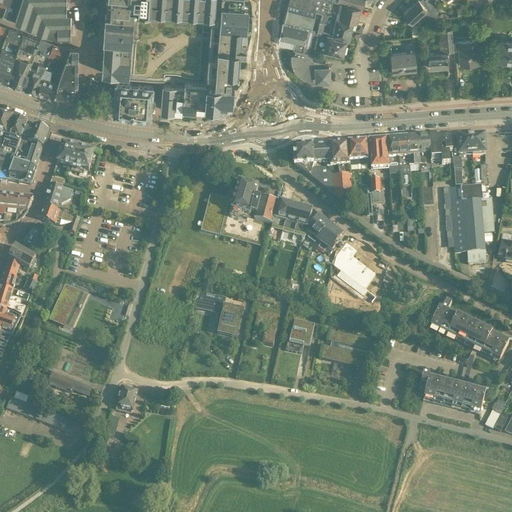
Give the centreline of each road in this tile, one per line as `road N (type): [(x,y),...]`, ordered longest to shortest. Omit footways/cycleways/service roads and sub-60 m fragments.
road 1 (residential): [(386,410),(236,383),(146,383),(119,373)]
road 2 (residential): [(119,373),(180,138)]
road 3 (residential): [(386,410),(399,356),(496,379),(511,358)]
road 4 (primary): [(345,124),(511,113)]
road 5 (residential): [(379,252),(274,166),(270,137)]
road 6 (residential): [(331,85),(363,92),(367,44),(389,0)]
road 7 (residential): [(386,410),(511,442)]
